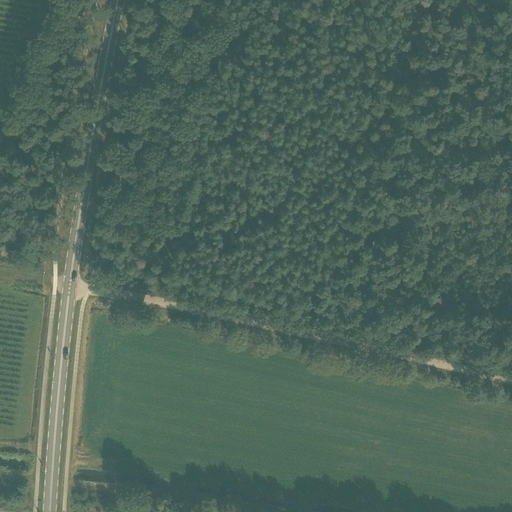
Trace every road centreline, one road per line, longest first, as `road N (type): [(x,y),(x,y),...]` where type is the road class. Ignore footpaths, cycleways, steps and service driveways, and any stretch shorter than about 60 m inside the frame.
road 1 (primary): [(49,511),(81,185),(117,0)]
road 2 (track): [(54,284),(465,368)]
